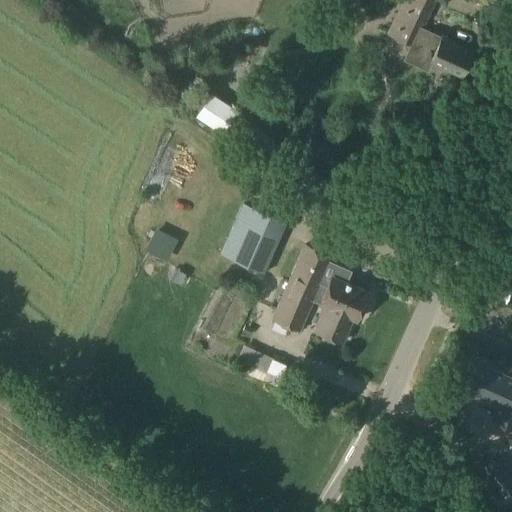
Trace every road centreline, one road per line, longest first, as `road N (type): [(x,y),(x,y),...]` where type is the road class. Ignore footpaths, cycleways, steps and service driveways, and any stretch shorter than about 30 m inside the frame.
road 1 (tertiary): [(403,380),(511,123)]
road 2 (tertiary): [(322,511),(403,380)]
road 3 (unclassified): [(403,380),(475,511)]
